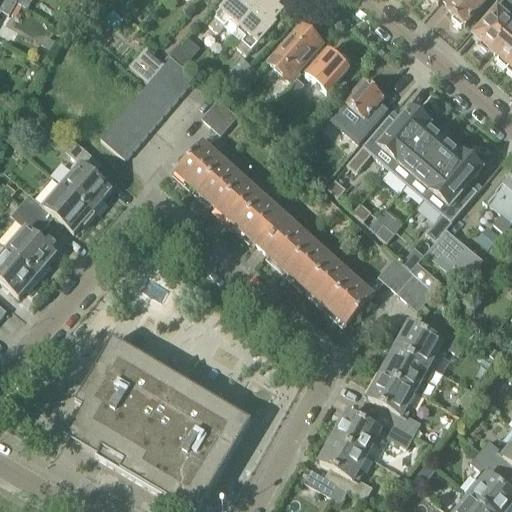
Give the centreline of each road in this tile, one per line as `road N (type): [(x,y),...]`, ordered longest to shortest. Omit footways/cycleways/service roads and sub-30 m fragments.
road 1 (residential): [(0,390),(153,204),(334,362),(251,511)]
road 2 (residential): [(362,0),(511,129)]
